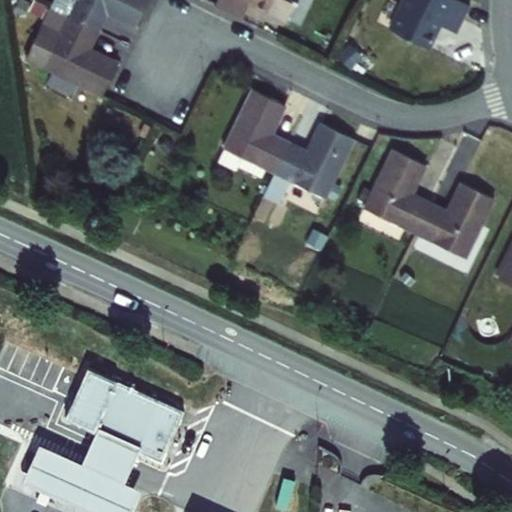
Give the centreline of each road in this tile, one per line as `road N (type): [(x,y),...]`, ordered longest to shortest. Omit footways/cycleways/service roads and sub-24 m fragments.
road 1 (secondary): [(511,482),(459,448),(0,235)]
road 2 (residential): [(156,45),(204,38),(242,44),(404,115),(511,95)]
